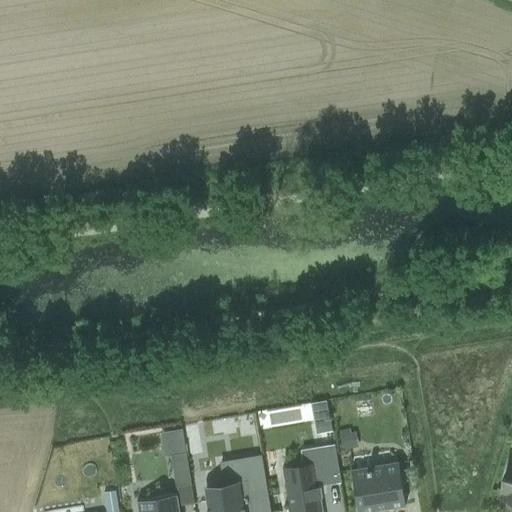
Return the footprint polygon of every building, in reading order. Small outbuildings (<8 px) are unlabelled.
[(330,420),(318,423),(320,433),(332,431),(330,420)] [(340,435),(339,435),(340,438),(342,451),(353,448),(350,433),(350,429),(339,431),(340,435)] [(305,466),(283,470),(289,511),(321,511),(319,497),(320,497),(320,496),(318,496),(317,489),(319,488),(319,487),(317,488),(317,486),(341,482),(335,446),(303,451),(305,466)] [(191,484),(186,453),(170,456),(176,487),(191,484)] [(226,485),(205,489),(209,511),(270,511),(261,455),(252,456),(253,459),(239,461),(242,475),(225,478),(226,485)] [(377,506),(391,504),(391,507),(405,505),(398,462),(397,463),(397,467),(372,471),(371,469),(366,470),(367,472),(353,474),(353,470),(351,470),(357,511),(361,511),(378,509),(377,506)] [(511,464),(503,491),(505,492),(503,498),(511,501),(511,504),(511,464)] [(177,494),(136,501),(138,511),(179,511),(179,507),(177,494)]
